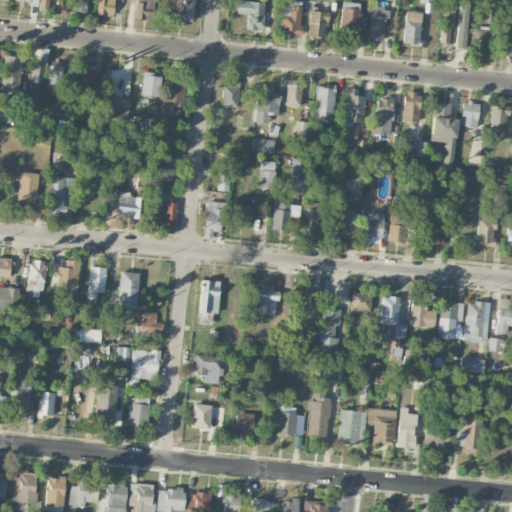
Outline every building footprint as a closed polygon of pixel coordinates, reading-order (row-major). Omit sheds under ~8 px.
[(39,0),(38,10),(50,11),(51,0),(39,0)] [(64,14),(66,0),(56,0),(55,12),(64,14)] [(73,0),(72,11),(85,13),(86,0),(73,0)] [(97,0),(97,15),(113,16),(113,0),(97,0)] [(152,20),(153,0),(135,0),(135,19),(152,20)] [(176,0),(174,21),(192,23),(194,0),(176,0)] [(299,35),(301,2),(281,0),(280,34),(299,35)] [(433,0),(419,0),(419,3),(425,3),(424,12),(433,13),(433,0)] [(264,2),(238,1),(237,14),(247,14),(246,30),(263,30),(264,2)] [(364,29),(365,14),(359,13),(359,3),(342,2),(339,34),(356,36),(357,29),(364,29)] [(367,39),(382,41),(384,18),(388,18),(389,8),(370,6),(367,39)] [(450,44),(452,8),(441,8),(439,43),(450,44)] [(455,48),(469,48),(469,52),(487,53),(488,30),(466,29),(467,9),(458,9),(455,48)] [(307,37),(325,38),(326,12),(309,11),(307,37)] [(419,45),(420,12),(404,11),(403,45),(419,45)] [(510,24),(501,23),(496,54),(506,55),(510,24)] [(0,92),(17,94),(21,57),(4,56),(0,92)] [(43,84),(44,64),(31,63),(31,84),(43,84)] [(95,87),(96,65),(78,64),(77,87),(95,87)] [(47,86),(60,86),(61,66),(48,65),(47,86)] [(141,95),(159,96),(160,75),(142,74),(141,95)] [(185,80),(166,77),(163,103),(181,106),(185,80)] [(299,106),(300,79),(286,79),(285,106),(299,106)] [(221,106),(237,107),(238,87),(222,86),(221,106)] [(254,121),(268,122),(269,113),(277,114),(280,89),(258,86),(254,121)] [(334,87),(315,87),(314,120),(333,120),(334,87)] [(345,122),(362,122),(363,96),(357,95),(357,89),(346,88),(345,122)] [(417,121),(418,91),(403,91),(402,121),(417,121)] [(128,121),(129,97),(103,96),(102,120),(128,121)] [(391,119),(392,100),(377,99),(376,118),(391,119)] [(171,104),(161,102),(159,116),(178,119),(180,111),(170,109),(171,104)] [(451,170),(457,119),(448,118),(450,104),(434,102),(429,140),(445,143),(442,169),(451,170)] [(460,127),(477,128),(478,102),(461,102),(460,127)] [(508,129),(509,106),(490,106),(489,128),(508,129)] [(307,147),(308,121),(294,121),(293,146),(307,147)] [(272,153),(273,140),(252,138),(251,151),(272,153)] [(366,140),(354,140),(354,150),(366,150),(366,140)] [(411,156),(424,157),(424,141),(412,140),(411,156)] [(303,190),(304,159),(291,159),(290,189),(303,190)] [(272,189),(276,162),(261,160),(257,187),(272,189)] [(174,167),(161,166),(159,178),(172,180),(174,167)] [(17,202),(36,202),(37,173),(18,172),(17,202)] [(229,173),(218,172),(217,191),(228,191),(229,173)] [(75,178),(47,176),(46,213),(64,214),(65,189),(75,190),(75,178)] [(361,179),(345,178),(344,194),(359,195),(361,179)] [(117,216),(142,217),(142,197),(129,196),(129,192),(118,191),(117,216)] [(174,229),(175,202),(163,202),(163,192),(151,191),(149,228),(174,229)] [(222,202),(205,201),(204,234),(221,235),(222,202)] [(300,232),(318,233),(320,202),(302,201),(300,232)] [(300,204),(273,202),(272,229),(287,229),(288,217),(299,217),(300,204)] [(231,225),(249,226),(250,205),(232,204),(231,225)] [(330,235),(348,236),(349,205),(331,204),(330,235)] [(358,237),(381,238),(382,214),(359,213),(358,237)] [(461,229),(462,215),(448,214),(447,228),(461,229)] [(420,244),(444,245),(445,224),(433,223),(433,216),(421,215),(420,244)] [(493,247),(494,217),(477,217),(476,246),(493,247)] [(403,243),(405,226),(388,224),(387,241),(403,243)] [(0,276),(9,277),(10,258),(0,257),(0,276)] [(57,267),(56,287),(68,288),(67,294),(77,295),(79,260),(65,259),(65,267),(57,267)] [(28,261),(27,291),(43,292),(44,262),(28,261)] [(105,267),(88,267),(87,299),(95,299),(95,293),(104,293),(105,267)] [(136,308),(137,272),(119,272),(118,308),(136,308)] [(211,324),(211,313),(217,314),(218,281),(200,280),(198,324),(211,324)] [(275,316),(276,291),(271,291),(272,284),(262,284),(261,289),(254,289),(254,300),(260,300),(259,315),(275,316)] [(292,323),(311,323),(311,314),(318,313),(317,293),(299,293),(299,285),(291,285),(292,323)] [(0,312),(16,313),(17,288),(0,287),(0,312)] [(349,315),(367,317),(369,295),(351,293),(349,315)] [(398,297),(381,296),(379,332),(392,333),(391,354),(402,355),(404,324),(397,323),(398,297)] [(434,311),(425,310),(425,298),(410,298),(409,326),(434,327),(434,311)] [(506,333),(506,326),(511,325),(511,299),(498,299),(496,332),(506,333)] [(437,338),(453,339),(454,320),(461,320),(462,302),(439,301),(437,338)] [(488,302),(465,301),(463,341),(486,342),(488,302)] [(340,308),(320,307),(318,351),(335,352),(336,327),(339,327),(340,308)] [(155,312),(135,312),(134,335),(161,335),(161,322),(155,322),(155,312)] [(74,342),(103,343),(103,330),(75,329),(74,342)] [(488,351),(503,351),(504,338),(488,338),(488,351)] [(157,380),(157,350),(130,349),(129,390),(137,390),(137,379),(157,380)] [(203,375),(203,383),(218,384),(219,356),(194,355),(193,374),(203,375)] [(460,357),(459,370),(482,373),(484,359),(460,357)] [(336,368),(322,367),(321,379),(335,381),(336,368)] [(30,380),(17,379),(16,391),(11,390),(9,411),(27,412),(30,380)] [(114,423),(116,385),(97,384),(95,422),(114,423)] [(307,436),(326,437),(329,398),(324,397),(324,388),(310,387),(307,436)] [(253,401),(261,401),(262,392),(255,391),(253,401)] [(37,416),(53,417),(53,392),(38,392),(37,416)] [(146,427),(148,404),(135,403),(135,395),(129,394),(126,425),(146,427)] [(191,428),(209,429),(210,405),(192,404),(191,428)] [(414,448),(415,414),(407,414),(407,407),(398,407),(397,447),(414,448)] [(373,424),(372,445),(393,446),(395,410),(367,409),(366,424),(373,424)] [(363,442),(364,411),(338,410),(337,441),(363,442)] [(276,434),(294,435),(294,413),(277,412),(276,434)] [(253,416),(235,415),(234,429),(252,430),(253,416)] [(454,417),(453,448),(479,448),(480,418),(454,417)] [(450,424),(424,423),(423,446),(449,447),(450,424)] [(11,473),(10,501),(34,502),(35,474),(11,473)] [(46,507),(63,507),(64,478),(47,477),(46,507)] [(96,504),(97,481),(77,480),(76,486),(69,486),(68,503),(96,504)] [(152,484),(129,483),(128,506),(132,506),(132,511),(153,511),(154,503),(151,503),(152,484)] [(124,511),(124,484),(107,484),(106,511),(124,511)] [(156,510),(183,511),(183,489),(156,488),(156,510)] [(187,491),(187,510),(209,511),(210,492),(187,491)] [(222,511),(238,511),(239,495),(223,495),(222,511)] [(296,511),(297,500),(281,499),(280,511),(296,511)] [(301,511),(327,511),(328,502),(303,500),(301,511)]
